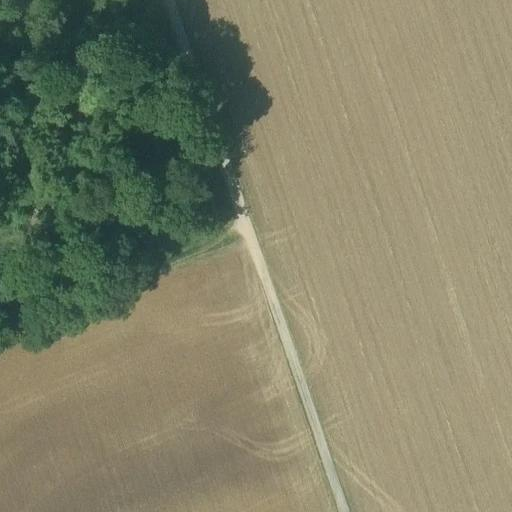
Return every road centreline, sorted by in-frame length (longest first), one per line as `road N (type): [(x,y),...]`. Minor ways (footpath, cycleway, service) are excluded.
road 1 (track): [(341,511),(169,0)]
road 2 (track): [(247,234),(106,285)]
